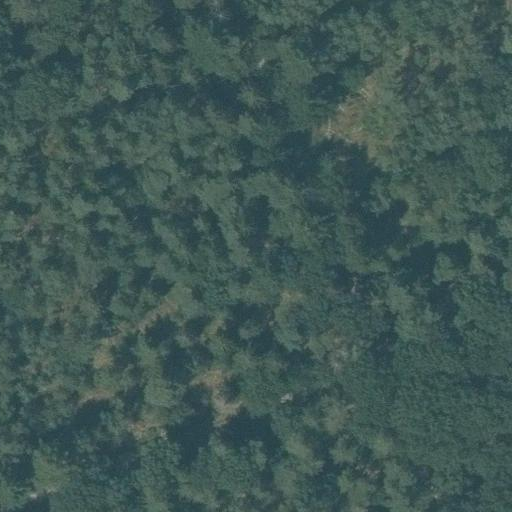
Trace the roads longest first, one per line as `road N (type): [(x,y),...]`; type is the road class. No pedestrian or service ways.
road 1 (track): [(381,372),(0,508)]
road 2 (track): [(511,310),(402,353),(381,372)]
